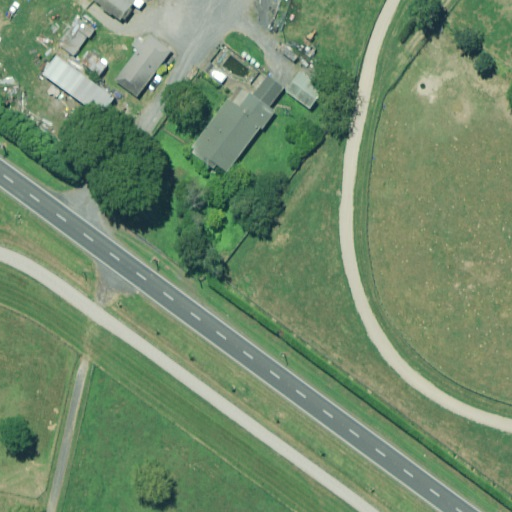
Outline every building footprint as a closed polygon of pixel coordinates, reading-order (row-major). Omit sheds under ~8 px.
[(98,0),(125,21),(140,0),(98,0)] [(91,39),(81,32),(68,49),(78,56),(91,39)] [(175,53),(154,37),(120,81),(142,97),(175,53)] [(112,67),(93,52),(84,62),(103,77),(112,67)] [(121,98),(62,56),(48,75),(107,117),(121,98)] [(328,91),(305,72),(290,91),(314,109),(328,91)] [(289,89),(273,77),(259,95),(256,93),(245,108),(234,99),(195,151),(213,165),(216,161),(232,173),(265,130),(267,132),(280,114),(274,109),(289,89)]
